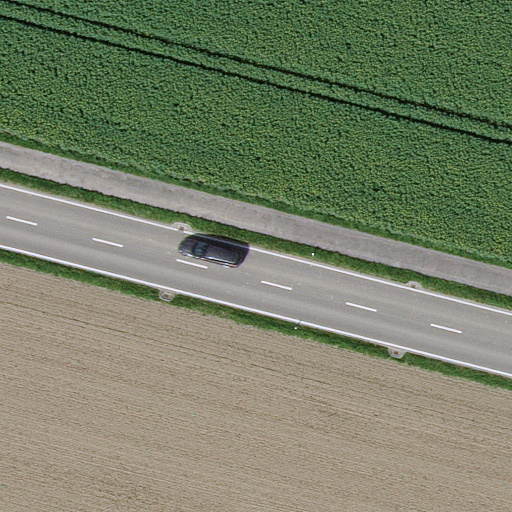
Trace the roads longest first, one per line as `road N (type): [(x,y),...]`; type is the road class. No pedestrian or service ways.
road 1 (track): [(511,293),(0,163)]
road 2 (primary): [(0,214),(511,344)]
